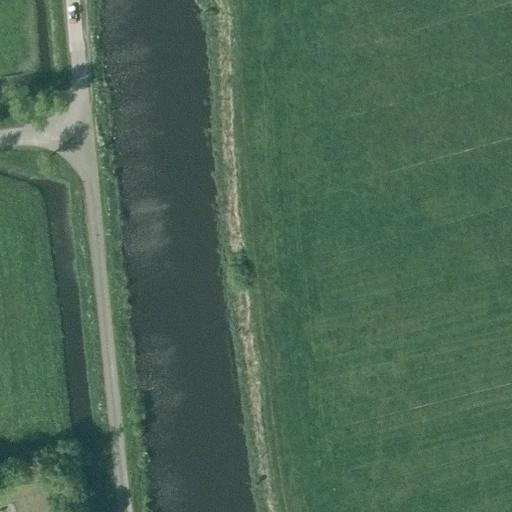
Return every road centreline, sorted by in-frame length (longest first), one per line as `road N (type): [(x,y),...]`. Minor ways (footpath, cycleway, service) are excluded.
road 1 (unclassified): [(125,511),(83,126)]
road 2 (unclassified): [(83,126),(71,0)]
